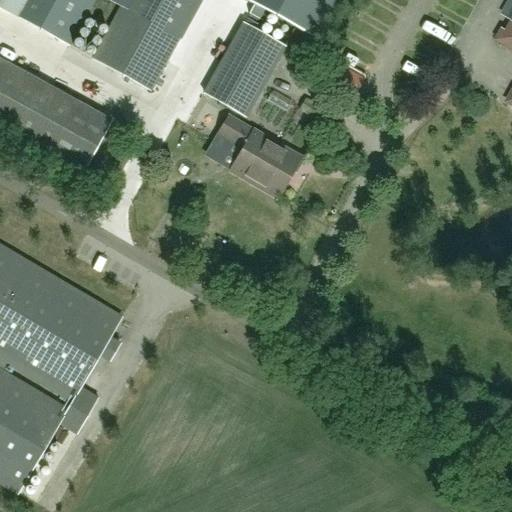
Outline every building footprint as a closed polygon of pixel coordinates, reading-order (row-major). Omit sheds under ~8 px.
[(91,0),(16,0),(9,13),(67,45),(91,0)] [(149,91),(178,39),(199,0),(123,0),(120,7),(91,59),(149,91)] [(244,0),(251,3),(246,13),(259,21),(265,11),(312,37),(332,0),(244,0)] [(511,18),(511,0),(503,14),(511,18)] [(242,22),(201,93),(245,118),(285,46),(242,22)] [(511,47),(511,23),(502,41),(511,47)] [(111,122),(0,61),(0,130),(82,175),(111,122)] [(320,123),(327,111),(305,98),(298,110),(320,123)] [(242,149),(229,171),(240,178),(276,200),(294,171),(293,170),(300,159),(264,137),(253,131),(228,116),(217,134),(218,135),(242,149)] [(0,482),(17,492),(58,425),(75,435),(84,421),(89,413),(97,398),(80,388),(98,357),(110,337),(120,320),(0,249),(0,359),(14,369),(71,402),(66,410),(10,376),(0,370),(0,482)]
